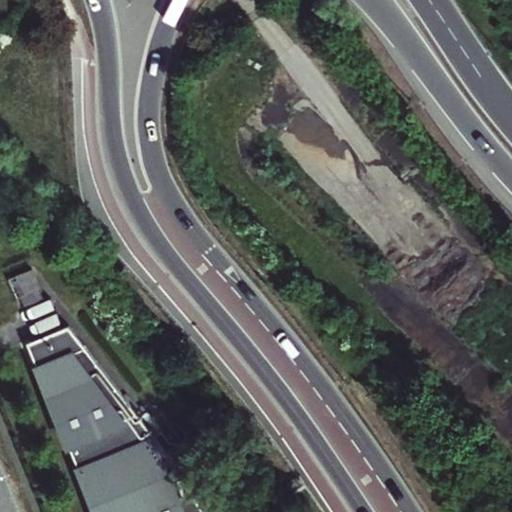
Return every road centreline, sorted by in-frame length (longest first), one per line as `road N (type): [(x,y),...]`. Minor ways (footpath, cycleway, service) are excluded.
road 1 (primary): [(406,511),(308,366),(163,190),(146,119),(171,0)]
road 2 (primary): [(97,0),(111,139),(128,198),(300,421),(358,511)]
road 3 (trunk): [(372,0),(511,185)]
road 4 (trunk): [(511,116),(427,0)]
